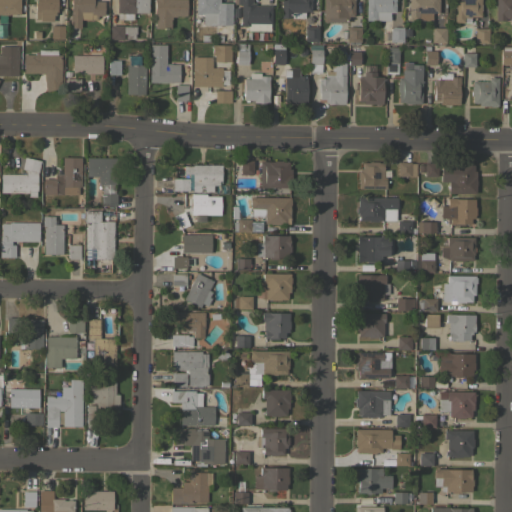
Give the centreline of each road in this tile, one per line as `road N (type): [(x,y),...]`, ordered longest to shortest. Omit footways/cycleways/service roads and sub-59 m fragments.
road 1 (tertiary): [(0,123),(325,142),(511,142)]
road 2 (residential): [(141,131),(137,511)]
road 3 (residential): [(325,142),(318,511)]
road 4 (residential): [(506,142),(502,511)]
road 5 (residential): [(0,290),(137,291)]
road 6 (residential): [(0,460),(135,461)]
